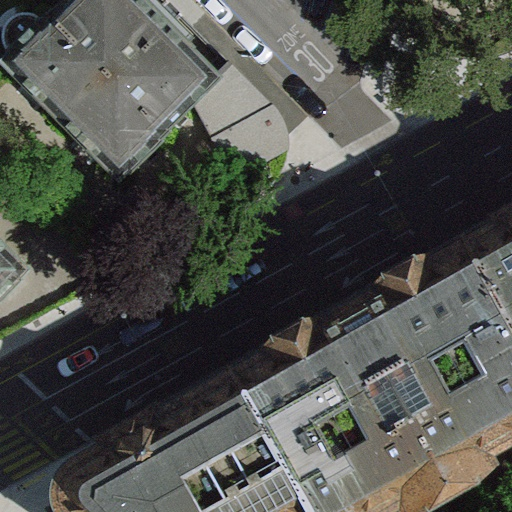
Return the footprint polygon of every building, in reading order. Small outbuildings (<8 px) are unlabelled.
[(220,82),(135,0),(66,0),(7,60),(123,178),(208,93),(220,82)] [(232,67),(220,82),(208,93),(229,136),(216,142),(235,179),(286,150),(286,129),(277,110),(232,67)] [(511,231),(471,255),(511,328),(511,231)] [(511,328),(471,255),(242,384),(308,507),(310,511),(364,511),(411,486),(471,452),(511,429),(511,328)] [(0,303),(26,281),(0,256),(0,303)] [(299,511),(308,507),(242,384),(79,475),(70,487),(70,500),(75,511),(299,511)] [(471,452),(411,486),(419,500),(479,467),(471,452)]
